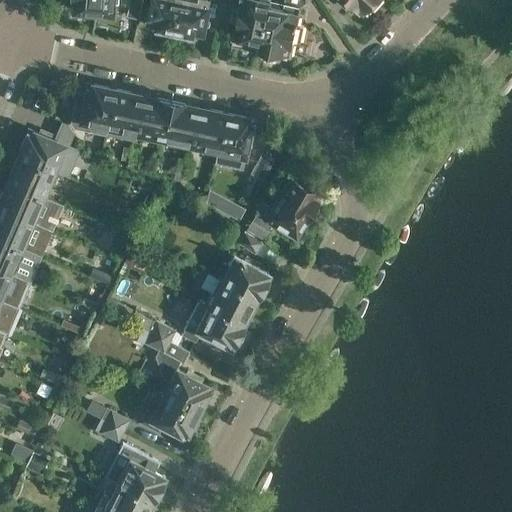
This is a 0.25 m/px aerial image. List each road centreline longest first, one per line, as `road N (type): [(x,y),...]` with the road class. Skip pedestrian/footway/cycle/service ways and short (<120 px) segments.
road 1 (residential): [(197,511),(353,224),(348,156),(327,98)]
road 2 (residential): [(327,98),(284,97),(11,35)]
road 3 (residential): [(327,98),(437,0)]
